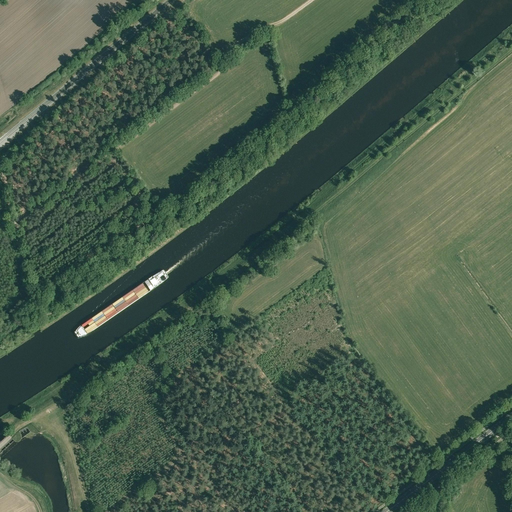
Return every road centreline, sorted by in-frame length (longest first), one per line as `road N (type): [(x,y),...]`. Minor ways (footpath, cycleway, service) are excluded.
road 1 (track): [(105,511),(185,453),(258,427),(283,399),(256,361),(227,348),(182,376),(161,405)]
road 2 (primary): [(386,511),(511,416)]
road 3 (track): [(39,310),(2,175)]
